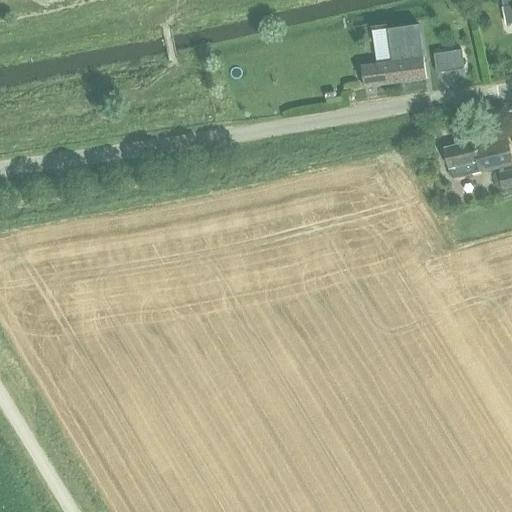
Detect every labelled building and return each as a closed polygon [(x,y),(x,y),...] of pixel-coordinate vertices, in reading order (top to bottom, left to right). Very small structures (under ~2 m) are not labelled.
[(511,0),(501,0),(506,25),(511,23),(511,0)] [(392,64),(363,67),(365,87),(425,80),(421,52),(418,26),(388,30),(391,56),(392,64)] [(462,51),(453,52),(455,71),(464,70),(462,51)] [(511,164),(505,142),(474,149),(473,145),(444,152),(448,169),(453,168),(456,179),(484,172),(488,170),(511,164)] [(511,170),(498,173),(501,189),(511,187),(511,170)]
